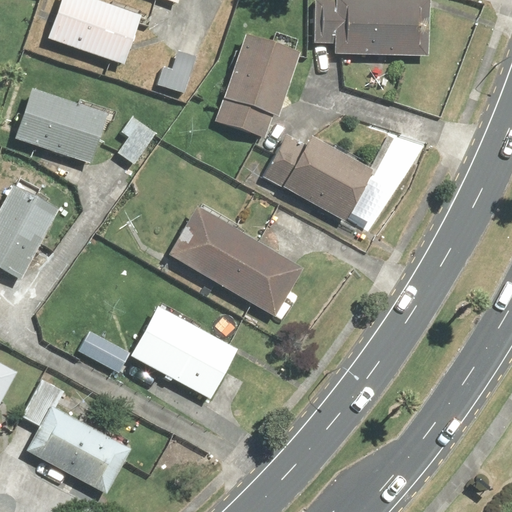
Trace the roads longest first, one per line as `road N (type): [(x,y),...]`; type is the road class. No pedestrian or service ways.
road 1 (primary): [(247,511),(387,344),(462,221),(511,117)]
road 2 (primary): [(511,300),(412,451),(356,511)]
